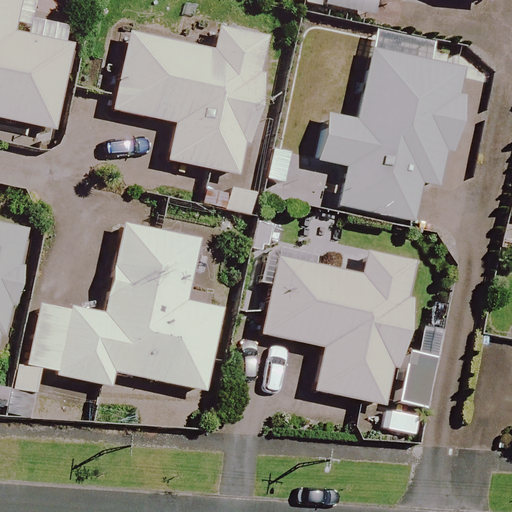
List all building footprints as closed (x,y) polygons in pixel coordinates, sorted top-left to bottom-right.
[(0,0),(0,126),(44,137),(74,0),(0,0)] [(317,0),(276,0),(276,2),(314,12),(317,0)] [(368,0),(319,0),(319,3),(366,14),(368,0)] [(437,0),(478,8),(479,0),(437,0)] [(262,45),(210,32),(203,59),(122,38),(103,115),(166,131),(157,165),(228,183),(262,45)] [(433,155),(446,158),(456,103),(446,101),(451,74),(360,58),(347,128),(314,122),(306,169),(338,174),(331,214),(406,227),(413,187),(427,190),(433,155)] [(241,223),(246,199),(196,188),(191,212),(241,223)] [(0,317),(19,236),(0,231),(0,317)] [(4,400),(30,404),(34,382),(102,394),(105,380),(197,395),(211,312),(175,306),(185,244),(110,231),(95,323),(26,311),(15,379),(8,377),(4,400)] [(381,373),(389,375),(404,305),(396,303),(404,267),(358,257),(353,282),(269,264),(252,340),(314,354),(305,397),(372,412),(381,373)]
